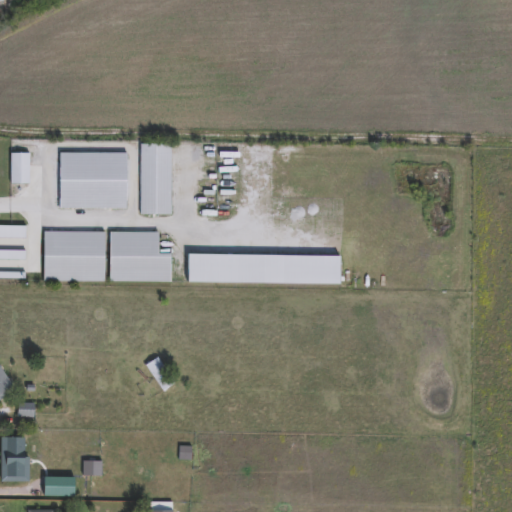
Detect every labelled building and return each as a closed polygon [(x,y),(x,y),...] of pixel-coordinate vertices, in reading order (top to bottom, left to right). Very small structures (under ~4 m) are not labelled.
[(171,217),(139,217),(139,145),(171,145),(171,217)] [(127,155),(127,210),(59,210),(59,154),(127,155)] [(29,186),(10,186),(10,155),(29,155),(29,186)] [(105,232),(105,283),(43,283),(43,232),(105,232)] [(171,284),(109,283),(109,232),(158,233),(158,254),(171,254),(171,284)] [(144,366),(157,358),(173,385),(160,393),(144,366)] [(0,371),(12,392),(0,399),(0,371)] [(17,417),(17,406),(31,406),(31,417),(17,417)] [(99,462),(99,478),(79,478),(79,462),(99,462)]
